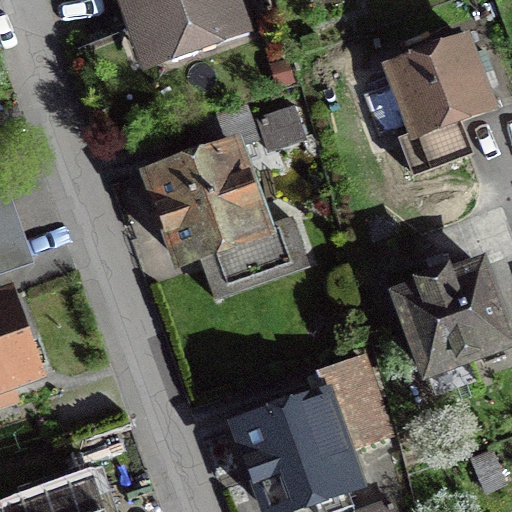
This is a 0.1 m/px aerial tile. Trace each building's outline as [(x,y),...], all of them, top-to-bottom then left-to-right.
[(124,0),(148,64),(245,29),(234,0),(124,0)] [(463,129),(501,115),(492,91),(500,88),(486,49),(477,52),(471,36),(381,69),(384,76),(377,78),(388,109),(395,106),(407,138),(397,142),(412,183),(474,160),(463,129)] [(269,66),(277,89),(299,81),(291,58),(269,66)] [(273,225),(245,146),(262,141),(249,105),(219,116),(229,144),(140,176),(176,279),(202,270),(215,305),(312,271),(293,218),(273,225)] [(311,138),(300,105),(257,120),(268,153),(311,138)] [(0,276),(35,265),(0,160),(0,276)] [(387,295),(422,389),(511,355),(511,325),(487,258),(451,272),(450,267),(412,281),(414,285),(387,295)] [(44,385),(10,288),(0,291),(0,411),(22,404),(19,394),(44,385)] [(355,453),(396,439),(366,355),(309,374),(317,396),(228,427),(256,511),(325,511),(370,497),(355,453)] [(485,495),(509,486),(494,449),(470,459),(485,495)] [(106,511),(96,483),(11,511),(106,511)] [(352,511),(398,511),(394,498),(352,511)]
